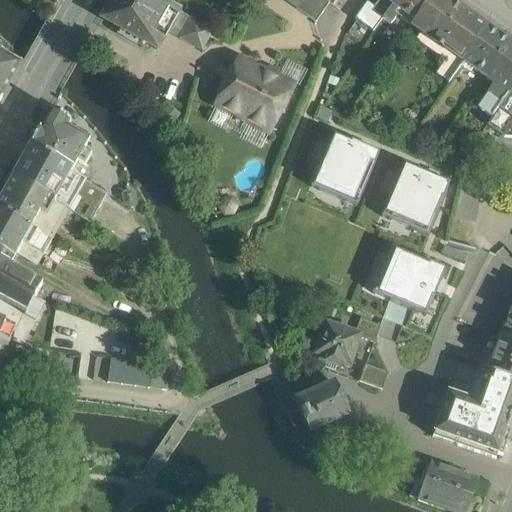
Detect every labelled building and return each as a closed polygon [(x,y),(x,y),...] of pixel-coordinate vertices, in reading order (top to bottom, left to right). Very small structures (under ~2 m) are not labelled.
[(162,4),(154,0),(112,0),(102,19),(121,30),(118,35),(134,45),(135,44),(142,48),(145,44),(156,50),(177,13),(162,4)] [(328,4),(322,0),(302,0),(295,10),(315,24),(328,4)] [(385,0),(373,0),(364,14),(370,19),(379,25),(382,21),(391,8),(384,3),(385,0)] [(391,8),(382,21),(390,27),(396,18),(393,16),(397,10),(414,23),(416,20),(416,19),(429,0),(395,0),(393,4),(391,8)] [(447,0),(429,0),(416,19),(416,20),(425,25),(420,33),(434,43),(434,42),(439,36),(459,8),(447,0)] [(459,8),(439,36),(434,42),(439,45),(433,55),(443,62),(423,92),(436,101),(442,94),(488,27),(459,8)] [(213,31),(190,19),(178,40),(201,52),(213,31)] [(370,25),(366,31),(372,35),(379,25),(370,19),(368,23),(370,25)] [(488,27),(442,94),(454,102),(475,72),(485,78),(510,42),(488,27)] [(511,44),(510,42),(485,78),(496,86),(474,116),(486,124),(511,87),(511,44)] [(0,98),(2,99),(20,67),(0,56),(0,98)] [(290,87),(238,62),(216,107),(268,132),(290,87)] [(511,87),(486,124),(468,151),(486,161),(498,135),(511,138),(511,137),(511,87)] [(69,124),(51,113),(41,129),(40,129),(29,148),(71,172),(76,162),(84,167),(91,156),(83,151),(88,142),(66,129),(69,124)] [(310,190),(357,209),(379,156),(333,136),(310,190)] [(431,147),(412,137),(404,148),(425,159),(431,147)] [(71,172),(29,148),(12,178),(47,198),(55,202),(68,210),(85,181),(71,172)] [(511,154),(506,151),(485,189),(499,197),(511,173),(511,154)] [(449,186),(403,166),(381,219),(427,239),(449,186)] [(12,178),(0,199),(0,211),(30,229),(33,223),(41,208),(47,198),(12,178)] [(106,194),(85,181),(68,210),(90,224),(106,194)] [(131,192),(124,193),(122,197),(124,205),(129,208),(134,207),(136,204),(134,194),(131,192)] [(61,218),(41,208),(33,223),(38,226),(36,230),(40,232),(42,229),(52,234),(61,218)] [(30,229),(0,211),(0,253),(12,260),(21,243),(30,229)] [(50,241),(30,229),(21,243),(42,256),(50,241)] [(445,272),(391,250),(372,296),(425,318),(445,272)] [(12,260),(0,253),(0,281),(8,267),(12,260)] [(41,285),(8,267),(0,281),(33,300),(41,285)] [(33,300),(0,281),(0,299),(25,314),(33,300)] [(43,304),(33,300),(25,314),(34,319),(43,304)] [(511,309),(508,318),(509,318),(499,337),(511,341),(511,309)] [(375,342),(381,326),(362,320),(357,336),(360,337),(375,342)] [(4,323),(0,331),(0,339),(8,343),(15,328),(4,323)] [(357,336),(326,325),(315,356),(320,358),(319,363),(329,366),(327,372),(331,373),(333,368),(342,371),(344,366),(350,368),(360,337),(357,336)] [(511,341),(499,337),(492,355),(486,371),(511,380),(511,341)] [(0,339),(0,363),(9,344),(8,343),(0,339)] [(487,353),(480,370),(486,371),(492,355),(487,353)] [(162,367),(96,358),(93,383),(165,392),(162,367)] [(390,372),(367,363),(360,380),(384,389),(390,372)] [(511,380),(486,371),(480,370),(477,378),(465,373),(460,385),(511,402),(511,380)] [(333,385),(294,401),(308,435),(349,416),(336,385),(333,385)] [(511,402),(460,385),(455,398),(472,404),(468,418),(510,433),(511,426),(511,402)] [(468,418),(461,416),(455,431),(449,448),(499,465),(510,433),(468,418)] [(455,431),(433,423),(427,440),(449,448),(455,431)] [(367,429),(348,457),(360,465),(379,438),(367,429)] [(469,478),(440,468),(439,468),(431,465),(419,499),(418,501),(449,511),(469,511),(470,511),(470,510),(470,508),(470,507),(469,506),(478,482),(469,479),(469,478)]
